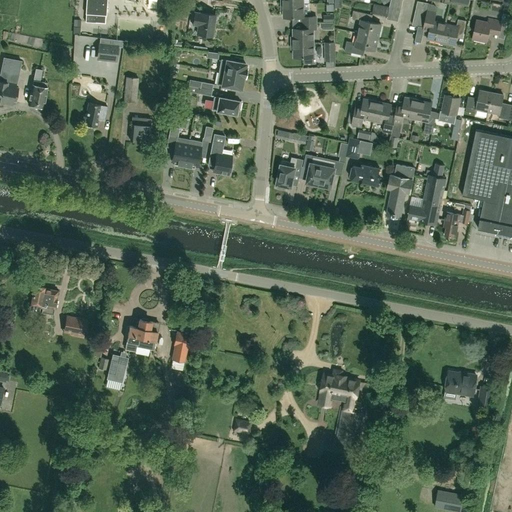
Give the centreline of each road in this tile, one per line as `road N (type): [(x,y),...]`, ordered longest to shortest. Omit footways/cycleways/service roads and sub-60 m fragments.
road 1 (residential): [(511,330),(0,230)]
road 2 (tertiary): [(258,219),(0,166)]
road 3 (tertiary): [(511,269),(258,219)]
road 4 (unknown): [(321,293),(303,363),(284,396),(290,420),(311,430)]
road 5 (residential): [(258,219),(272,79)]
road 6 (residential): [(272,79),(393,72)]
